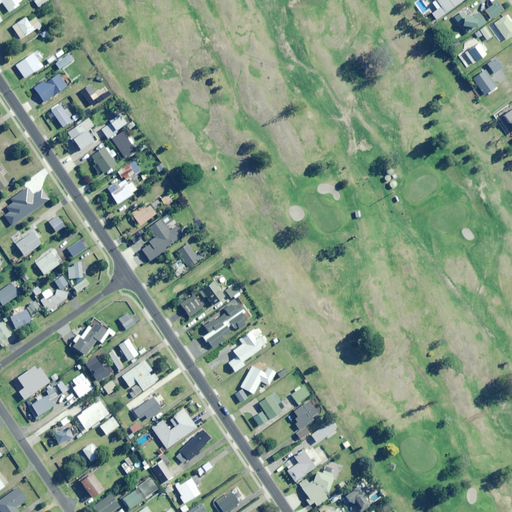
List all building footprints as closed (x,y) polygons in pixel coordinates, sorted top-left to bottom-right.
[(21,0),(0,0),(0,2),(2,2),(9,12),(19,5),(17,3),(22,0),(21,0)] [(435,0),(432,2),(437,9),(431,13),(436,19),(463,0),(435,0)] [(497,1),(484,10),(490,19),(503,9),(497,1)] [(467,35),(490,19),(484,10),(479,13),(476,9),(467,16),(463,10),(455,16),(467,35)] [(501,43),(511,35),(511,24),(506,15),(490,26),(501,43)] [(21,39),(41,25),(35,18),(29,22),(25,17),(12,26),(21,39)] [(475,32),(478,36),(483,34),(486,40),(492,36),(485,25),(475,32)] [(482,43),(480,44),(474,36),(461,46),(464,51),(458,55),(467,67),(486,54),(484,51),(486,49),(482,43)] [(38,64),(40,63),(34,53),(16,64),(24,78),(40,68),(38,64)] [(60,69),(73,60),(69,54),(56,63),(60,69)] [(494,73),(503,67),(496,58),(488,64),(494,73)] [(485,94),(496,86),(484,70),(473,79),(485,94)] [(44,102),(67,86),(58,74),(45,83),(44,81),(34,88),(44,102)] [(70,107),(66,101),(61,105),(65,111),(70,107)] [(63,127),(71,121),(60,105),(52,110),(63,127)] [(108,138),(117,131),(116,130),(126,123),(120,114),(110,121),(111,123),(102,129),(108,138)] [(90,128),(94,125),(88,117),(67,132),(80,151),(97,138),(90,128)] [(114,147),(129,136),(124,128),(108,138),(114,147)] [(112,149),(107,152),(104,147),(92,155),(104,173),(116,164),(112,158),(116,155),(112,149)] [(3,177),(8,173),(1,163),(0,164),(0,189),(8,184),(3,177)] [(129,181),(133,179),(132,177),(141,171),(135,164),(130,167),(128,164),(117,172),(121,177),(123,175),(127,180),(128,179),(129,181)] [(388,166),(381,175),(385,177),(384,180),(389,183),(392,179),(390,178),(395,171),(388,166)] [(107,188),(118,204),(133,194),(132,193),(137,189),(132,182),(127,185),(123,177),(107,188)] [(20,213),(30,204),(21,194),(15,200),(18,204),(15,207),(20,213)] [(140,225),(156,214),(150,206),(146,209),(143,205),(131,213),(140,225)] [(166,225),(173,221),(168,213),(148,227),(156,239),(142,248),(150,260),(165,250),(164,248),(183,236),(177,226),(170,231),(166,225)] [(56,232),(64,226),(57,216),(49,222),(56,232)] [(38,239),(41,236),(35,228),(25,235),(26,236),(15,244),(24,256),(41,243),(38,239)] [(134,243),(141,239),(137,233),(130,237),(134,243)] [(73,257),(86,248),(80,240),(67,249),(73,257)] [(198,253),(195,254),(188,243),(177,251),(188,267),(201,258),(198,253)] [(44,274),(59,264),(51,252),(36,263),(44,274)] [(178,276),(187,270),(180,259),(171,265),(178,276)] [(82,261),(73,261),(73,266),(69,266),(69,278),(83,278),(82,261)] [(60,289),(68,284),(62,275),(54,281),(60,289)] [(77,292),(89,284),(85,279),(73,287),(77,292)] [(217,286),(218,285),(214,281),(200,290),(204,296),(205,295),(213,305),(224,297),(217,286)] [(0,302),(2,306),(19,294),(12,283),(0,290),(0,302)] [(234,284),(225,290),(231,299),(234,297),(235,299),(241,295),(234,284)] [(36,295),(41,292),(37,286),(32,290),(36,295)] [(40,298),(48,310),(67,298),(68,292),(56,289),(55,295),(47,300),(44,295),(40,298)] [(192,318),(205,309),(196,297),(184,305),(192,318)] [(34,314),(41,310),(36,301),(30,305),(34,314)] [(209,330),(242,307),(239,303),(234,307),(232,304),(220,312),(221,315),(205,326),(209,330)] [(16,328),(31,321),(26,310),(10,317),(16,328)] [(245,322),(248,320),(242,312),(230,321),(236,329),(238,327),(240,329),(247,325),(245,322)] [(126,330),(135,323),(128,313),(119,320),(126,330)] [(112,336),(115,333),(95,319),(89,327),(88,326),(84,330),(78,326),(74,332),(77,334),(72,341),(75,343),(73,346),(86,356),(97,340),(101,343),(108,333),(112,336)] [(0,343),(1,345),(5,342),(4,340),(11,336),(2,322),(0,323),(0,343)] [(223,337),(231,331),(227,325),(207,340),(213,348),(224,340),(223,337)] [(257,330),(256,328),(240,339),(243,344),(233,351),(238,357),(229,363),(235,372),(245,365),(242,362),(268,344),(265,341),(267,339),(266,337),(264,338),(261,334),(263,333),(259,328),(257,330)] [(281,341),(277,336),(273,339),(277,344),(281,341)] [(128,361),(138,354),(128,339),(118,345),(128,361)] [(68,364),(72,361),(65,350),(61,352),(68,364)] [(119,371),(123,368),(112,351),(108,353),(119,371)] [(108,366),(104,369),(96,357),(86,364),(98,382),(112,373),(108,366)] [(148,372),(151,370),(145,360),(122,376),(130,387),(137,382),(143,390),(159,380),(154,373),(150,376),(148,372)] [(267,368),(264,373),(252,366),(241,386),(254,394),(261,381),(269,385),(276,372),(267,368)] [(73,388),(80,398),(86,393),(86,392),(92,388),(85,379),(73,388)] [(113,391),(117,388),(111,380),(102,387),(110,398),(116,394),(113,391)] [(297,403),(310,394),(304,386),(292,395),(297,403)] [(46,391),(48,394),(42,398),(40,394),(35,398),(37,401),(29,407),(37,419),(43,416),(42,414),(55,405),(53,401),(59,397),(52,387),(46,391)] [(237,405),(247,398),(242,389),(231,397),(237,405)] [(259,425),(270,419),(282,411),(282,410),(285,407),(275,393),(259,403),(264,410),(254,417),(259,425)] [(146,420),(165,406),(157,395),(154,397),(152,395),(145,400),(146,402),(137,408),(146,420)] [(98,422),(109,414),(99,400),(74,418),(84,432),(91,427),(93,429),(99,424),(98,422)] [(312,417),(318,413),(309,401),(293,412),(298,418),(292,422),(299,430),(313,419),(312,417)] [(167,449),(197,427),(183,408),(169,418),(175,426),(169,430),(162,420),(152,428),(167,449)] [(63,426),(70,421),(67,416),(60,421),(63,426)] [(106,435),(119,426),(113,417),(100,426),(106,435)] [(133,433),(141,428),(137,422),(127,429),(129,432),(132,431),(133,433)] [(72,435),(78,432),(74,424),(54,434),(59,444),(74,437),(72,435)] [(302,441),(311,435),(305,427),(296,433),(302,441)] [(190,461),(207,444),(197,435),(176,455),(184,463),(187,459),(190,461)] [(91,462),(101,455),(93,443),(83,449),(91,462)] [(207,460),(218,451),(212,444),(201,453),(207,460)] [(294,481),(315,468),(304,451),(286,463),(289,468),(287,470),(294,481)] [(324,460),(328,455),(323,451),(320,456),(324,460)] [(200,476),(212,467),(208,462),(196,470),(200,476)] [(93,474),(99,470),(97,466),(78,479),(92,498),(104,490),(93,474)] [(328,492),(336,470),(325,466),(323,474),(317,472),(313,481),(309,484),(306,479),(298,484),(307,497),(306,498),(310,504),(314,502),(316,506),(327,498),(325,494),(328,492)] [(165,483),(175,476),(169,468),(159,475),(165,483)] [(0,489),(8,483),(0,472),(0,489)] [(184,503),(200,494),(196,486),(201,483),(197,475),(180,485),(178,482),(175,484),(181,496),(180,496),(184,503)] [(151,479),(121,499),(128,509),(158,489),(151,479)] [(368,484),(366,485),(364,482),(346,495),(351,503),(355,501),(361,509),(369,504),(365,498),(373,492),(368,484)] [(19,511),(15,507),(26,499),(18,487),(0,500),(0,510),(1,511),(19,511)] [(232,511),(240,505),(231,492),(217,502),(224,511),(226,511),(231,509),(232,511)] [(95,511),(111,511),(120,507),(111,494),(92,507),(95,511)] [(190,511),(207,511),(208,511),(201,503),(190,511)]
